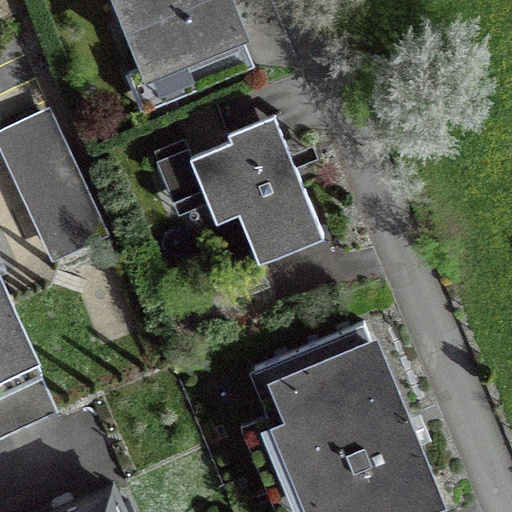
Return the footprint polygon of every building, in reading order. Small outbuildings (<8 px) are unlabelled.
[(236,51),(228,33),(235,30),(222,0),(115,0),(144,67),(178,53),(186,72),(236,51)] [(0,150),(50,258),(112,230),(53,103),(0,127),(0,150)] [(213,225),(235,216),(255,264),(320,237),(271,117),(224,136),(227,143),(186,160),(213,225)] [(37,376),(38,376),(0,293),(0,439),(55,414),(37,376)] [(438,511),(413,452),(418,451),(404,418),(400,419),(360,324),(251,369),(297,481),(265,494),(272,511),(438,511)] [(117,511),(107,491),(58,511),(117,511)]
